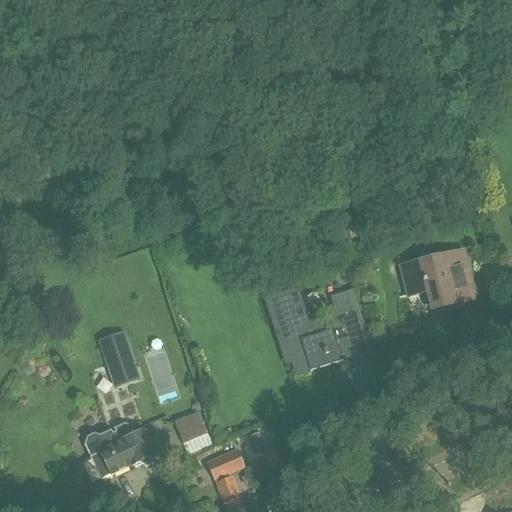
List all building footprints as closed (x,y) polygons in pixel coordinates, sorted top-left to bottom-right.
[(437,132),(447,171),(465,166),(456,128),(437,132)] [(311,235),(316,249),(337,243),(332,229),(311,235)] [(336,233),(340,247),(352,243),(348,229),(336,233)] [(430,292),(434,309),(475,299),(463,253),(402,268),(409,297),(430,292)] [(270,298),(265,299),(271,319),(276,317),(288,353),(303,347),(311,372),(343,362),(335,337),(366,327),(354,290),(330,298),(336,314),(310,323),(299,288),(270,297),(270,298)] [(100,342),(110,369),(112,369),(118,387),(136,381),(132,367),(134,367),(123,334),(100,342)] [(90,457),(101,479),(131,465),(132,466),(139,463),(145,466),(153,462),(155,455),(143,431),(135,435),(129,423),(101,437),(95,434),(88,438),(85,446),(91,457),(90,457)] [(248,438),(257,459),(268,454),(260,434),(248,438)] [(213,478),(225,505),(227,511),(247,511),(230,471),(243,465),(236,451),(206,464),(213,478)]
